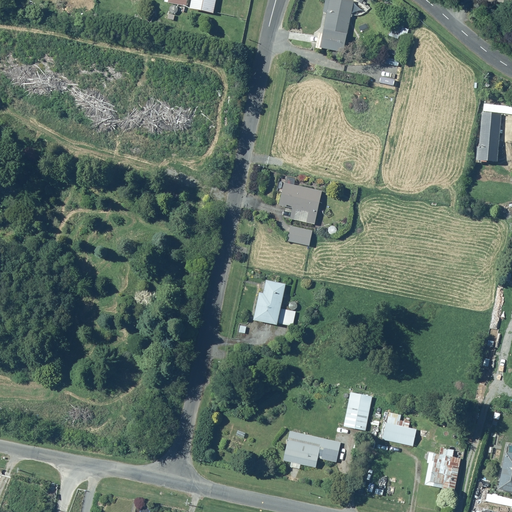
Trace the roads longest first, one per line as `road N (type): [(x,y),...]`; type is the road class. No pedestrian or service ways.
road 1 (residential): [(173,482),(275,0)]
road 2 (unclassified): [(0,446),(173,482)]
road 3 (unclassified): [(173,482),(318,511)]
